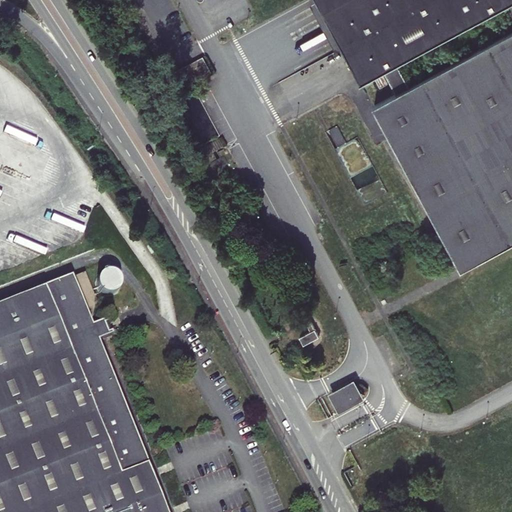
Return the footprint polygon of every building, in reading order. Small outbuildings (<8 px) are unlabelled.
[(511,0),(316,0),(316,1),(342,48),(361,84),(374,77),(386,100),(373,108),(398,155),(511,116),(511,0)] [(337,51),(342,48),(316,1),(311,3),(337,51)] [(201,58),(170,75),(178,90),(209,73),(201,58)] [(511,244),(511,116),(398,155),(461,272),(511,244)] [(0,511),(163,511),(95,342),(111,336),(85,272),(0,305),(0,511)] [(123,275),(109,278),(112,289),(125,286),(123,275)] [(310,319),(305,322),(310,331),(300,337),(304,345),(319,336),(310,319)] [(350,385),(337,392),(344,404),(357,397),(356,395),(361,392),(357,384),(352,387),(350,385)] [(137,415),(152,452),(157,450),(143,413),(137,415)]
